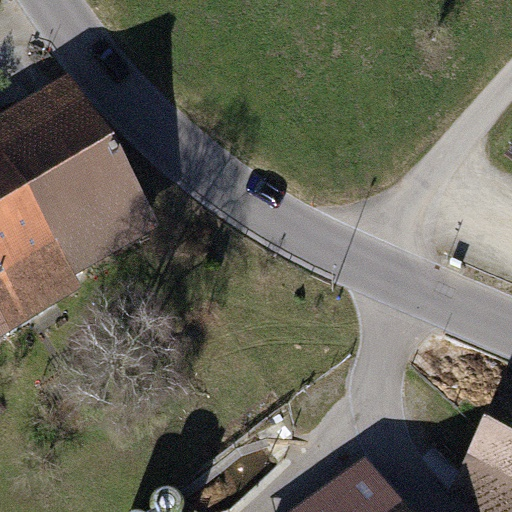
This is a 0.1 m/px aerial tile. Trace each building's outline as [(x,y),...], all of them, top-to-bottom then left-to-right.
[(0,311),(16,338),(87,294),(81,283),(165,231),(74,84),(0,129),(0,311)] [(511,146),(503,157),(511,164),(511,146)] [(0,347),(16,338),(0,311),(0,347)] [(511,511),(511,397),(456,500),(479,511),(511,511)] [(407,511),(372,464),(307,511),(407,511)]
